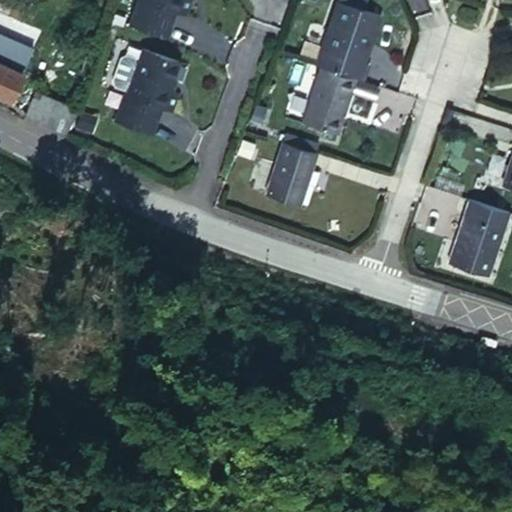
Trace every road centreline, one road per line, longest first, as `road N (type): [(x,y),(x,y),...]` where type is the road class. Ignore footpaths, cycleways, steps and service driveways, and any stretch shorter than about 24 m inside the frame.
road 1 (secondary): [(370,286),(196,229),(0,128)]
road 2 (residential): [(454,39),(370,286)]
road 3 (secondary): [(511,328),(370,286)]
